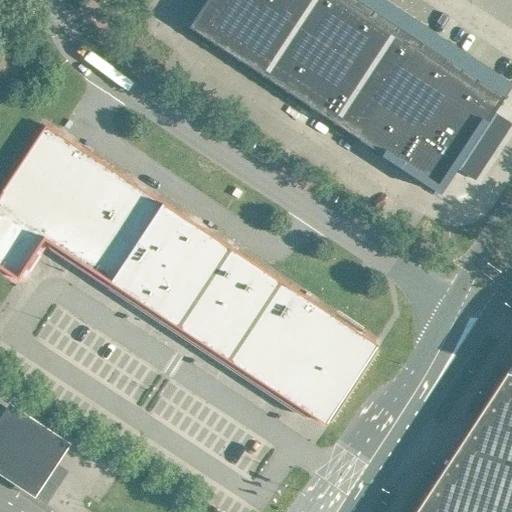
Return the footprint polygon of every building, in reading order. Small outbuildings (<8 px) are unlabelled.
[(206,0),(189,27),(262,75),(311,0),(206,0)] [(360,0),(311,0),(262,75),(312,108),(334,122),(335,123),(398,25),(360,0)] [(398,25),(335,123),(412,174),(477,77),(398,25)] [(477,77),(412,174),(440,192),(483,127),(504,95),(477,77)] [(46,125),(0,194),(0,267),(18,279),(45,239),(322,422),(375,342),(46,125)] [(511,511),(511,364),(415,511),(511,511)] [(69,442),(7,404),(0,415),(0,475),(36,497),(69,442)]
